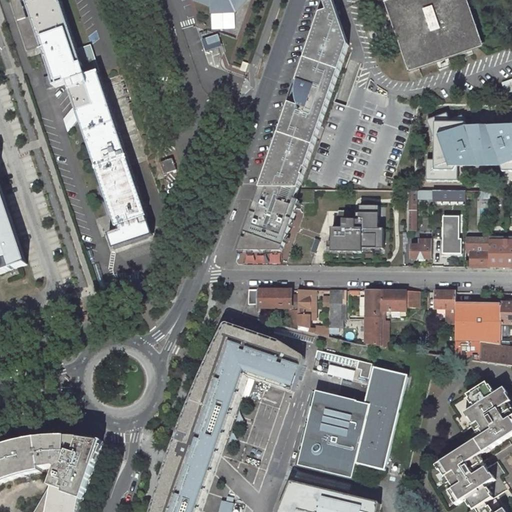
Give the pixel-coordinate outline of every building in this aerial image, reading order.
[(114,249),(148,238),(150,234),(152,230),(149,221),(148,222),(147,218),(148,217),(99,72),(87,77),(82,64),(79,55),(77,51),(60,0),(25,0),(49,68),(51,76),(55,87),(55,88),(68,83),(81,120),(103,185),(117,228),(119,227),(120,231),(109,235),(114,249)] [(192,0),(210,7),(211,8),(212,14),(236,14),(250,0),(192,0)] [(337,80),(349,46),(348,43),(337,10),(333,0),(326,0),(325,3),(328,12),(321,14),(297,83),(299,83),(298,87),(298,94),(298,99),(300,108),(290,104),(290,130),(282,127),(261,189),(300,190),(304,176),(303,176),(305,169),(307,169),(317,139),(310,137),(317,126),(319,126),(335,79),(337,80)] [(383,0),(397,39),(410,76),(484,50),(466,0),(383,0)] [(219,35),(202,40),(207,53),(223,47),(219,35)] [(249,64),(244,63),(241,71),(246,73),(249,64)] [(47,90),(55,87),(51,76),(43,79),(47,90)] [(310,137),(317,139),(337,80),(335,79),(319,126),(317,126),(310,137)] [(511,79),(502,83),(506,95),(511,92),(511,79)] [(428,161),(427,181),(459,181),(459,173),(459,170),(458,165),(458,163),(459,163),(460,166),(461,167),(463,167),(464,167),(465,166),(466,165),(466,163),(471,165),(485,160),(487,165),(500,161),(502,169),(504,176),(507,182),(511,180),(511,128),(510,134),(509,132),(508,130),(506,130),(504,131),(503,132),(503,134),(498,130),(484,134),(483,129),(470,134),(467,128),(465,123),(463,116),(450,121),(448,113),(428,121),(433,138),(435,138),(436,161),(428,161)] [(78,122),(75,114),(66,126),(68,133),(78,122)] [(165,174),(177,170),(173,159),(161,163),(165,174)] [(28,265),(14,225),(0,183),(0,263),(9,260),(13,270),(28,265)] [(300,190),(261,189),(246,234),(239,252),(283,253),(285,247),(300,201),(297,196),(300,190)] [(418,191),(409,191),(408,232),(417,232),(418,191)] [(466,205),(467,191),(434,191),(434,205),(466,205)] [(339,210),(324,253),(385,253),(386,207),(380,207),(380,205),(360,205),(360,210),(339,210)] [(444,238),(444,260),(466,260),(466,252),(466,238),(444,238)] [(471,252),(472,267),(490,268),(491,251),(491,242),(491,239),(466,238),(466,252),(471,252)] [(505,242),(491,242),(491,251),(490,268),(507,268),(508,239),(505,239),(505,242)] [(421,241),(421,246),(411,246),(412,259),(433,260),(433,241),(421,241)] [(0,272),(1,274),(13,270),(9,260),(0,263),(0,272)] [(250,291),(250,306),(259,305),(259,290),(250,291)] [(291,311),(299,311),(299,296),(291,296),(291,291),(259,290),(259,305),(259,309),(268,309),(268,306),(281,306),(281,309),(291,309),(291,311)] [(317,291),(299,291),(299,296),(299,311),(299,329),(311,332),(311,320),(311,316),(316,316),(317,316),(317,291)] [(347,291),(331,291),(331,303),(330,329),(338,328),(344,328),(344,320),(346,320),(347,291)] [(383,323),(383,312),(383,292),(367,291),(367,344),(383,347),(383,340),(383,323)] [(383,292),(383,312),(393,312),(393,317),(401,317),(402,312),(408,312),(408,308),(420,309),(420,292),(383,292)] [(457,293),(436,292),(436,309),(447,309),(447,315),(446,322),(456,322),(457,303),(457,293)] [(455,358),(482,363),(483,343),(502,346),(503,325),(502,325),(503,304),(457,303),(456,322),(456,339),(455,358)] [(511,304),(503,304),(502,325),(503,325),(511,324),(511,304)] [(197,511),(246,371),(288,386),(287,390),(294,393),(305,360),(305,358),(305,357),(304,356),(280,342),(228,324),(227,324),(226,324),(225,325),(224,326),(216,341),(204,370),(193,393),(185,413),(175,439),(177,440),(164,477),(162,477),(154,503),(151,511),(197,511)] [(330,334),(330,329),(319,327),(317,328),(316,334),(330,337),(330,334)] [(482,363),(511,366),(511,347),(502,346),(483,343),(482,363)] [(325,376),(352,381),(353,370),(327,366),(325,376)] [(357,464),(386,470),(408,375),(374,367),(365,404),(326,395),(316,441),(319,443),(318,444),(314,444),(310,446),(308,447),(306,450),(305,452),(304,455),(304,458),(305,461),(307,463),(309,465),(312,467),(314,468),(317,468),(320,467),(323,466),(325,464),(325,463),(324,457),(326,457),(357,464)] [(201,511),(248,377),(287,390),(288,386),(246,371),(197,511),(201,511)] [(491,386),(489,387),(487,384),(468,396),(470,399),(469,400),(472,405),(473,404),(476,408),(466,414),(469,420),(470,419),(475,426),(478,424),(481,430),(473,435),(477,441),(437,467),(440,472),(441,471),(446,478),(442,481),(454,500),(453,500),(457,506),(467,499),(469,503),(468,504),(471,509),(472,508),(475,511),(473,511),(505,511),(504,510),(500,511),(492,511),(493,511),(490,507),(489,507),(486,504),(494,499),(491,496),(493,495),(489,490),(488,491),(486,487),(496,481),(493,475),(492,476),(487,469),(484,471),(480,465),(489,460),(485,454),(511,436),(511,402),(507,395),(508,394),(505,389),(495,396),(492,392),(494,391),(491,386)] [(316,441),(326,395),(317,392),(300,466),(353,479),(357,464),(326,457),(324,457),(325,463),(325,464),(323,466),(320,467),(317,468),(314,468),(312,467),(309,465),(307,463),(305,461),(304,458),(304,455),(305,452),(306,450),(308,447),(310,446),(314,444),(318,444),(319,443),(316,441)] [(475,426),(469,429),(473,435),(481,430),(478,424),(475,426)] [(68,438),(57,438),(42,439),(27,441),(8,446),(0,448),(0,484),(6,482),(30,475),(41,473),(42,473),(42,470),(56,468),(58,469),(76,455),(80,441),(68,441),(68,438)] [(77,511),(80,500),(82,500),(84,498),(85,497),(87,490),(95,467),(101,450),(103,442),(94,440),(94,443),(91,443),(88,442),(88,439),(81,438),(80,441),(76,455),(58,469),(51,487),(36,511),(77,511)] [(489,460),(480,465),(484,471),(487,469),(493,466),(489,460)] [(380,511),(383,504),(293,481),(280,511),(380,511)] [(233,511),(236,503),(222,500),(219,511),(233,511)]
